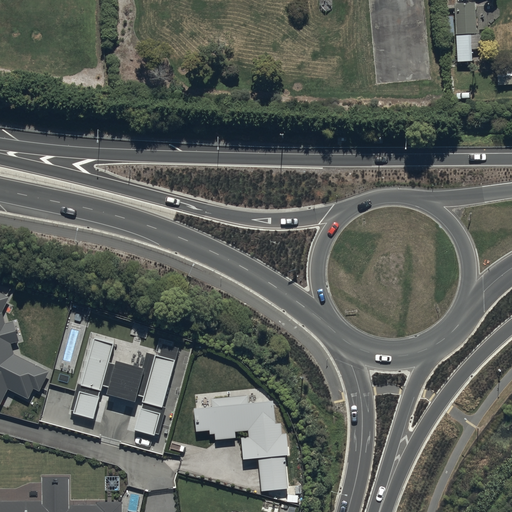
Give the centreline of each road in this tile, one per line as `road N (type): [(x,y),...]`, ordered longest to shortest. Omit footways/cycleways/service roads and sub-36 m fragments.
road 1 (trunk): [(0,143),(145,156),(511,158)]
road 2 (trunk): [(336,324),(172,234),(0,189)]
road 3 (trunk): [(0,158),(241,217),(342,214)]
road 4 (trunk): [(511,325),(426,421),(387,511)]
road 5 (trunk): [(435,335),(371,511)]
road 6 (trunk): [(349,511),(362,405),(346,332)]
road 7 (trunk): [(336,324),(316,276),(322,242),(342,214)]
